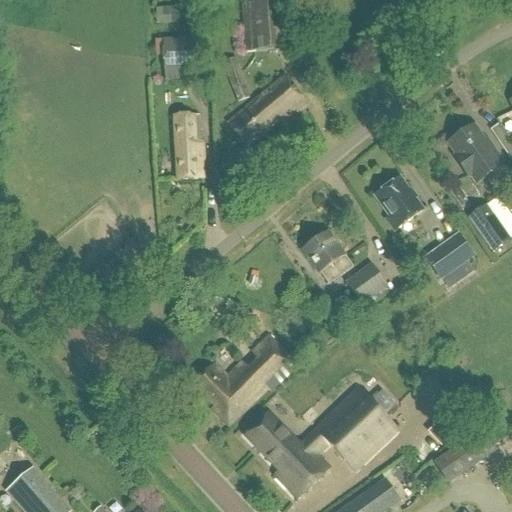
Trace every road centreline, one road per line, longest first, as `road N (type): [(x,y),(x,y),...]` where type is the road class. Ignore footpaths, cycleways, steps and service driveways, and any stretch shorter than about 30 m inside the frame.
road 1 (unclassified): [(97,358),(440,68),(511,29)]
road 2 (tertiary): [(238,511),(97,358)]
road 3 (tertiary): [(97,358),(0,259)]
